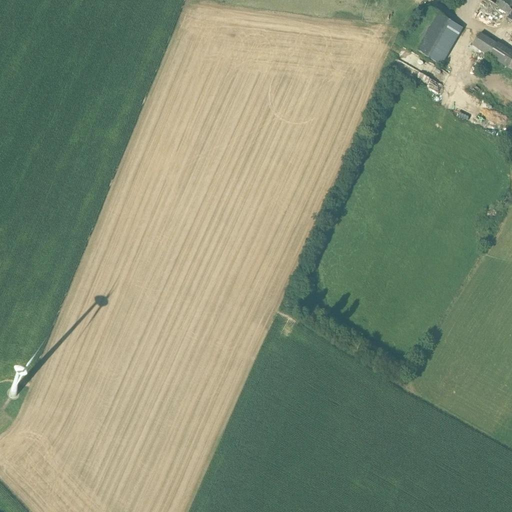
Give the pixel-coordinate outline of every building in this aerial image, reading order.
[(511,0),(486,0),(510,16),(507,19),(511,22),(511,0)] [(428,9),(411,38),(445,58),(462,28),(428,9)] [(498,45),(480,34),(472,46),(490,57),(498,45)] [(445,58),(411,38),(406,46),(440,66),(445,58)] [(511,51),(498,43),(498,45),(490,57),(508,68),(509,69),(511,63),(511,51)]
